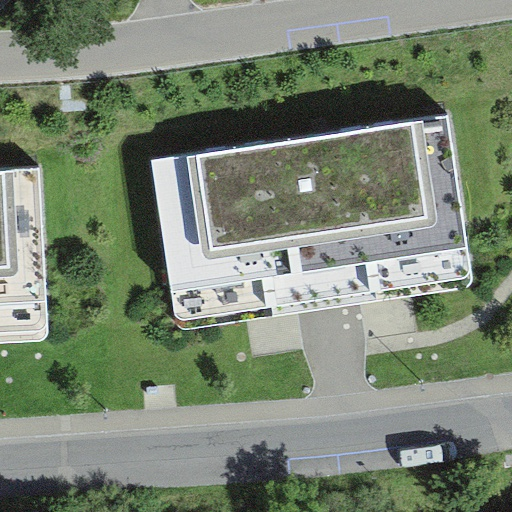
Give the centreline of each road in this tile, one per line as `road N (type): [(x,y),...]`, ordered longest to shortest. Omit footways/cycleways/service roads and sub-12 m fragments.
road 1 (residential): [(0,61),(62,61),(511,0)]
road 2 (residential): [(511,422),(350,444),(0,465)]
